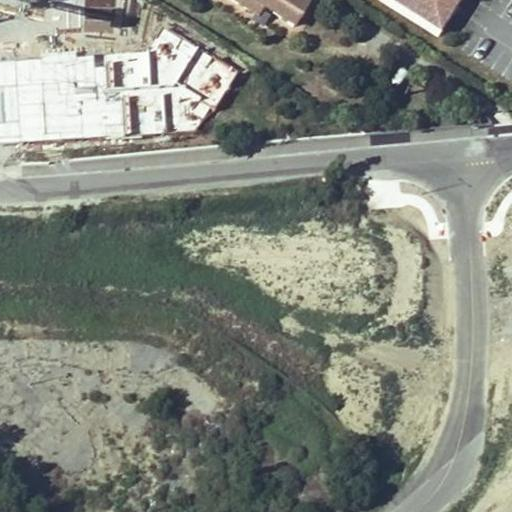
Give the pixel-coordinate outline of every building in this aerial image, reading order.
[(252,6),(241,0),(228,0),(248,12),(252,6)] [(241,0),(252,6),(254,2),(294,28),(311,1),(309,0),(241,0)] [(417,0),(430,8),(454,24),(470,0),(417,0)] [(449,33),(454,24),(430,8),(424,17),(449,33)] [(485,33),(472,52),(511,78),(511,15),(501,8),(490,26),(485,22),(480,30),(485,33)] [(158,72),(163,81),(211,113),(236,75),(232,73),(238,63),(224,54),(217,63),(204,55),(210,45),(186,30),(158,72)] [(467,49),(472,52),(485,33),(480,30),(467,49)] [(125,34),(104,65),(128,80),(149,50),(125,34)]
